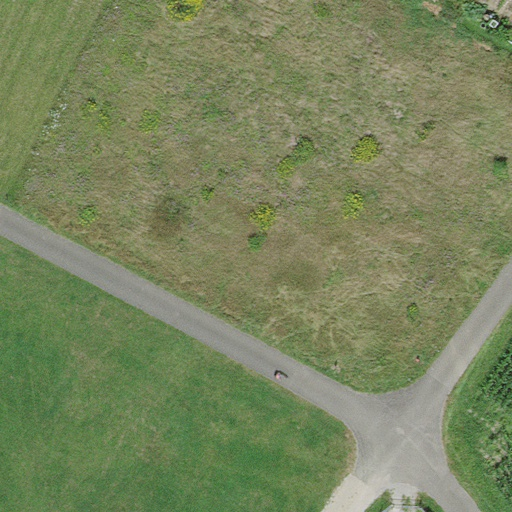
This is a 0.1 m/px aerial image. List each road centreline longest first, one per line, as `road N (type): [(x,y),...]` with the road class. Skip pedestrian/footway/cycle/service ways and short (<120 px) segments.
road 1 (track): [(0,216),(323,395),(393,445),(455,511)]
road 2 (residential): [(511,275),(393,445)]
